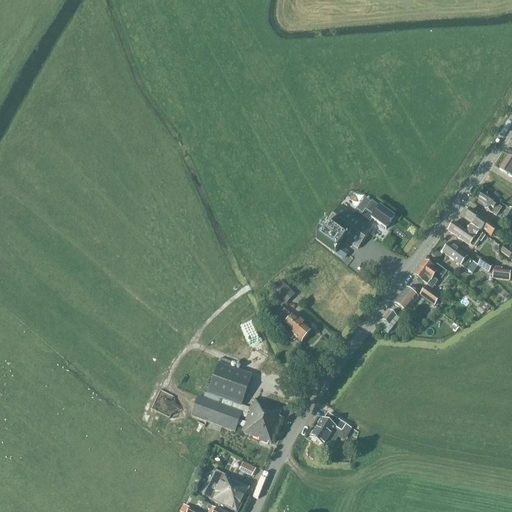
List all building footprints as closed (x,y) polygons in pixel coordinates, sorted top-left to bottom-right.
[(500,169),(511,177),(511,158),(508,156),(500,169)] [(352,209),(358,194),(346,189),(340,205),(352,209)] [(484,209),(496,217),(504,205),(482,191),(476,199),(487,206),(484,209)] [(386,230),(395,219),(380,208),(372,203),(371,204),(363,215),(357,211),(353,216),(367,227),(372,220),(386,230)] [(367,227),(353,216),(340,206),(325,226),(346,241),(358,250),(372,231),(367,227)] [(511,218),(511,210),(510,209),(503,219),(509,223),(511,218)] [(473,225),(472,227),(479,232),(481,233),(482,231),(491,238),(497,229),(488,223),(488,222),(470,210),(464,218),(473,225)] [(470,226),(466,231),(454,222),(447,231),(473,249),(474,248),(475,248),(476,248),(478,245),(479,244),(478,242),(479,241),(475,238),(479,232),(472,227),(470,226)] [(341,248),(346,241),(325,226),(315,239),(328,248),(336,255),(341,248)] [(443,253),(455,262),(467,271),(473,263),(449,245),(449,244),(447,246),(446,246),(444,246),(441,250),(441,252),(443,253)] [(511,254),(511,251),(505,246),(500,252),(509,259),(511,254)] [(341,248),(336,255),(342,259),(348,253),(341,248)] [(477,267),(488,274),(493,266),(483,259),(477,267)] [(423,283),(427,286),(432,290),(437,283),(432,279),(437,273),(443,278),(447,273),(442,269),(436,264),(433,268),(425,263),(415,277),(423,283)] [(492,280),(509,282),(511,273),(501,272),(502,269),(493,268),(492,280)] [(295,296),(282,283),(272,293),(277,298),(274,301),(281,308),(285,305),(285,306),(295,296)] [(419,296),(435,308),(441,299),(425,288),(419,296)] [(407,314),(419,298),(407,289),(401,297),(399,295),(393,304),(398,309),(399,308),(407,314)] [(485,313),(490,306),(481,300),(476,307),(485,313)] [(292,318),(281,309),(273,318),(284,327),(280,331),(292,341),(294,338),(301,344),(312,332),(294,316),(292,318)] [(383,322),(389,327),(397,317),(390,312),(383,321),(383,322)] [(449,328),(454,332),(458,327),(453,323),(449,328)] [(218,364),(230,368),(232,363),(220,359),(218,364)] [(218,364),(207,394),(241,407),(252,377),(230,368),(218,364)] [(240,412),(242,413),(239,421),(245,423),(248,415),(250,410),(241,407),(207,394),(205,393),(205,394),(203,399),(214,403),(218,404),(228,408),(240,412)] [(207,423),(211,425),(220,428),(235,433),(237,425),(243,427),(241,433),(262,441),(262,443),(267,445),(268,443),(271,445),(281,419),(279,418),(282,410),(254,399),(250,410),(248,415),(245,423),(239,421),(242,413),(240,412),(228,408),(218,404),(214,403),(203,399),(198,397),(191,417),(207,423)] [(347,426),(328,414),(324,420),(322,419),(310,439),(324,448),(336,430),(342,433),(347,426)] [(240,472),(251,478),(255,470),(244,464),(240,472)] [(238,511),(246,496),(245,496),(248,488),(216,472),(204,497),(219,505),(218,507),(223,510),(224,508),(232,511),(238,511)]
